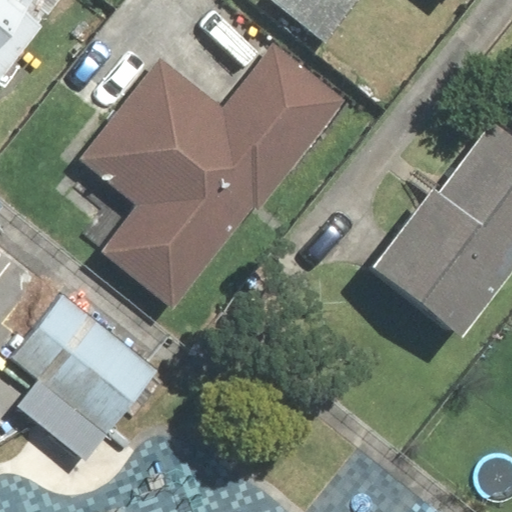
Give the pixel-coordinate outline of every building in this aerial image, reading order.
[(0,0),(0,69),(48,10),(35,0),(0,0)] [(264,0),(319,42),(351,0),(264,0)] [(155,58),(73,157),(130,204),(91,251),(163,310),(248,207),(254,212),(350,97),(276,36),(216,108),(155,58)] [(450,337),(511,257),(511,143),(484,122),(429,192),(423,187),(360,267),(450,337)] [(60,300),(12,361),(106,433),(154,372),(60,300)]
